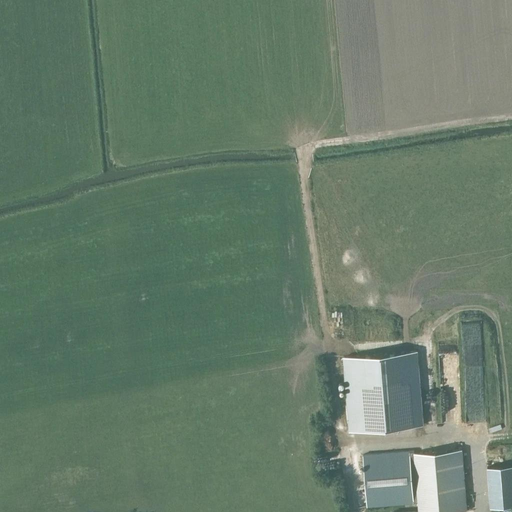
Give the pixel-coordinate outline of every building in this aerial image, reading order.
[(415,330),(416,314),(406,313),(406,329),(415,330)] [(344,357),(350,431),(422,425),(416,351),(344,357)] [(439,374),(428,374),(428,388),(439,388),(439,374)] [(414,453),(418,503),(419,511),(400,511),(450,511),(467,511),(462,449),(415,453),(414,453)] [(367,507),(418,503),(414,453),(415,453),(415,451),(363,455),(367,507)] [(310,465),(310,454),(301,453),(301,464),(310,465)] [(511,464),(487,467),(490,507),(511,504),(511,464)]
